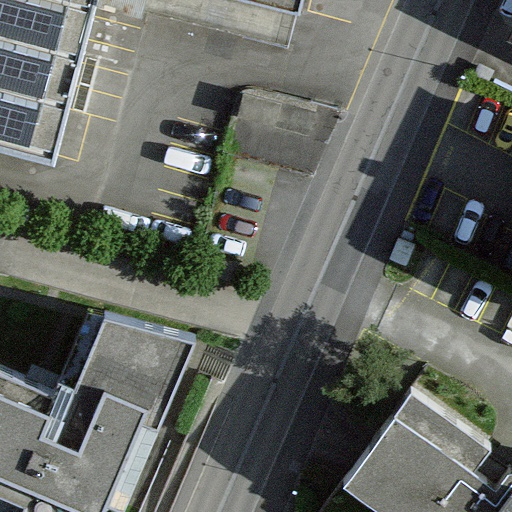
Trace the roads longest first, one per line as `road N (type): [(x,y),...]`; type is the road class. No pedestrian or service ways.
road 1 (tertiary): [(224,511),(450,0)]
road 2 (unknown): [(379,50),(209,59),(166,69),(135,89),(114,138),(102,201)]
